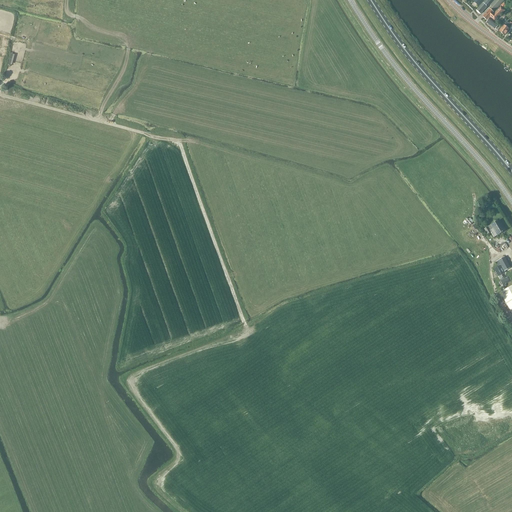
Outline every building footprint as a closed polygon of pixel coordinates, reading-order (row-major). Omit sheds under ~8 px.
[(480,14),(493,0),(486,0),(476,10),(480,14)] [(495,10),(503,1),(501,0),(495,0),(490,6),(495,10)] [(495,21),(505,11),(503,8),(507,4),(505,2),(494,13),(490,10),(483,17),(487,21),(490,17),(495,21)] [(498,31),(500,27),(489,19),(487,22),(498,31)] [(505,36),(506,34),(507,35),(511,28),(511,25),(506,22),(503,26),(499,32),(505,36)] [(493,228),(497,235),(504,231),(500,225),(501,225),(499,220),(489,226),(489,227),(485,229),(487,234),(491,232),(490,230),(493,228)] [(497,262),(497,263),(499,266),(494,269),(498,277),(506,273),(505,272),(510,268),(504,257),(499,260),(500,260),(497,262)] [(500,280),(504,289),(507,287),(505,285),(510,282),(507,277),(504,279),(503,278),(500,280)] [(511,314),(511,286),(500,293),(511,314)]
